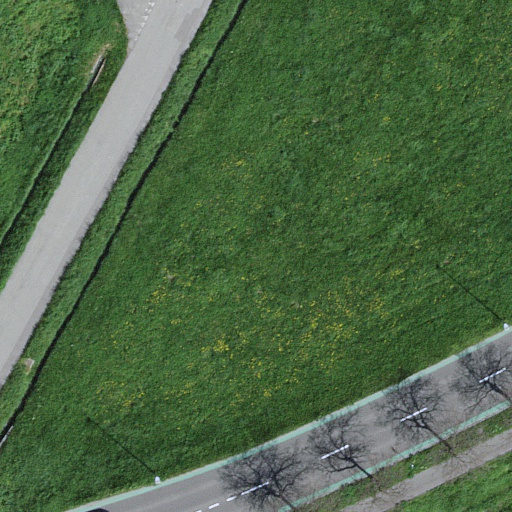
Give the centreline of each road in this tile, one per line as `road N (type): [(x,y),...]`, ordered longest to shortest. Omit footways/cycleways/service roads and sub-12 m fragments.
road 1 (unclassified): [(177,15),(0,349)]
road 2 (secondary): [(198,511),(511,366)]
